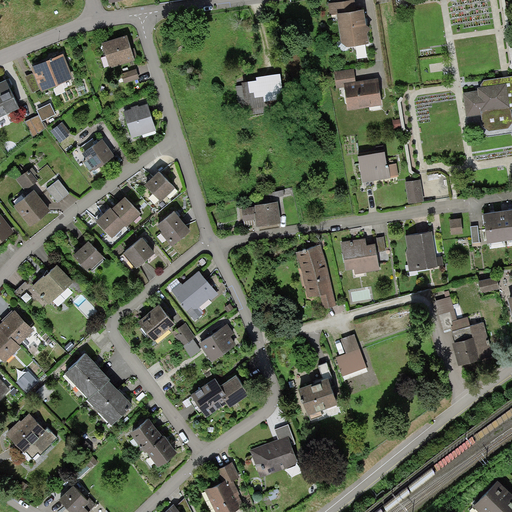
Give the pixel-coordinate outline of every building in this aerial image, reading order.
[(354,0),(349,0),(328,3),(330,15),(337,14),(342,48),(369,44),(367,33),(371,28),(366,25),(364,10),(356,11),(354,0)] [(127,35),(102,43),(106,56),(101,58),(104,67),(109,66),(110,68),(135,61),(134,59),(138,58),(135,48),(131,49),(127,35)] [(63,54),(31,67),(34,73),(24,77),(32,93),(40,90),(41,92),(73,79),(63,54)] [(139,79),(136,69),(121,74),(124,84),(139,79)] [(354,69),(334,71),(336,89),(344,88),(347,110),(382,106),(378,78),(356,81),(354,69)] [(257,80),(242,83),(242,85),(236,86),(240,113),(245,112),(246,115),(285,110),(280,74),(256,77),(257,80)] [(466,117),(481,116),(482,127),(489,132),(509,129),(511,124),(511,111),(511,110),(511,109),(511,76),(483,80),(480,85),(481,87),(478,87),(477,88),(477,90),(463,92),(462,93),(466,117)] [(6,80),(0,83),(0,117),(19,109),(6,80)] [(56,115),(50,103),(37,110),(39,115),(42,122),(56,115)] [(132,109),(123,112),(132,138),(156,131),(148,104),(139,107),(138,105),(131,107),(132,109)] [(42,122),(39,115),(25,121),(33,138),(46,128),(42,122)] [(51,131),(60,143),(69,135),(68,134),(70,132),(62,122),(51,131)] [(115,156),(102,139),(82,153),(86,159),(83,161),(91,172),(94,170),(95,171),(115,156)] [(385,152),(358,156),(363,183),(399,176),(397,163),(387,165),(385,152)] [(40,178),(32,167),(16,179),(24,191),(38,181),(37,180),(40,178)] [(175,188),(159,172),(145,185),(161,202),(175,188)] [(59,179),(46,189),(57,202),(70,192),(59,179)] [(421,179),(405,182),(408,204),(424,202),(421,179)] [(293,194),(292,188),(269,193),(270,200),(293,194)] [(32,190),(13,207),(29,225),(48,208),(32,190)] [(141,214),(124,197),(112,209),(111,208),(96,222),(112,239),(124,227),(126,228),(141,214)] [(255,207),(241,209),(243,222),(255,220),(256,227),(281,223),(278,202),(255,205),(255,207)] [(191,232),(174,211),(156,226),(162,232),(161,234),(172,247),(191,232)] [(511,211),(485,216),(489,243),(511,239),(511,211)] [(0,213),(0,242),(14,232),(0,213)] [(431,232),(405,235),(409,269),(436,266),(431,232)] [(388,234),(344,241),(349,273),(380,268),(378,250),(390,248),(388,234)] [(155,254),(142,238),(124,253),(136,269),(155,254)] [(104,258),(89,242),(73,256),(85,270),(92,270),(104,258)] [(322,246),(298,252),(309,298),(333,292),(322,246)] [(73,282),(57,265),(45,277),(43,276),(31,287),(49,305),(73,282)] [(219,295),(199,271),(183,285),(181,283),(171,291),(195,320),(204,313),(199,307),(209,299),(211,302),(219,295)] [(496,279),(478,283),(480,293),(498,289),(496,279)] [(234,308),(230,303),(224,307),(228,313),(234,308)] [(176,325),(160,305),(138,322),(154,342),(176,325)] [(34,330),(15,310),(0,324),(0,329),(9,339),(11,337),(19,345),(34,330)] [(196,337),(186,323),(172,332),(182,347),(183,346),(191,358),(202,351),(194,339),(196,337)] [(452,342),(458,366),(492,357),(483,323),(469,326),(472,337),(452,342)] [(234,333),(228,324),(198,343),(211,362),(236,345),(230,336),(234,333)] [(21,347),(19,345),(11,337),(9,339),(0,329),(0,358),(4,363),(21,347)] [(87,331),(73,344),(76,347),(90,334),(87,331)] [(336,356),(344,378),(368,369),(355,333),(341,338),(346,352),(336,356)] [(69,353),(74,349),(69,344),(64,348),(69,353)] [(99,391),(109,382),(110,381),(99,368),(101,367),(96,362),(95,363),(86,354),(65,374),(88,399),(98,390),(99,391)] [(27,393),(38,382),(28,371),(17,382),(27,393)] [(327,374),(298,386),(312,417),(340,405),(327,374)] [(216,379),(191,395),(206,418),(227,404),(229,408),(249,395),(236,376),(220,386),(216,379)] [(0,399),(10,390),(0,379),(0,399)] [(36,392),(43,400),(55,390),(48,381),(36,392)] [(132,406),(109,382),(99,391),(98,390),(88,399),(87,401),(111,426),(132,406)] [(44,430),(29,414),(21,421),(20,420),(5,434),(24,454),(26,453),(32,459),(38,454),(39,454),(57,438),(47,427),(44,430)] [(163,437),(149,419),(130,433),(144,454),(147,453),(156,448),(155,446),(163,437)] [(248,448),(257,476),(301,462),(289,424),(272,429),(275,439),(248,448)] [(156,448),(147,453),(158,468),(168,463),(177,454),(165,437),(163,437),(155,446),(156,448)] [(91,468),(98,461),(93,456),(86,463),(91,468)] [(230,511),(247,503),(232,475),(209,488),(222,511),(230,511)] [(511,511),(511,491),(499,478),(475,502),(484,511),(511,511)] [(87,501),(73,486),(59,500),(70,511),(88,511),(89,511),(96,505),(90,498),(87,501)] [(184,511),(175,502),(164,511),(184,511)]
